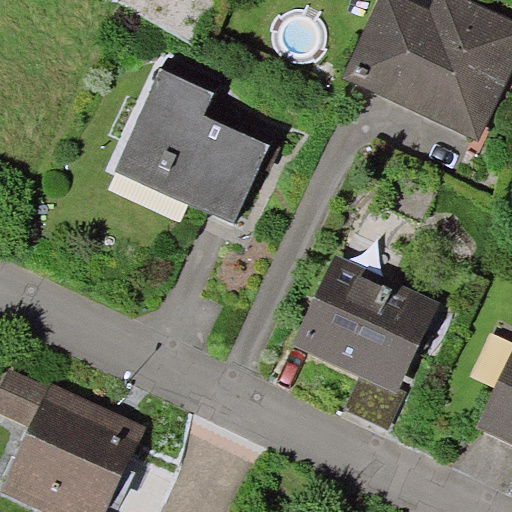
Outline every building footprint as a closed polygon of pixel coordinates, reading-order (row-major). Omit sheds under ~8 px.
[(511,70),(511,20),(468,0),(435,0),(431,8),(413,0),(379,0),(343,77),(479,141),(511,70)] [(234,224),(270,145),(205,115),(215,92),(161,69),(116,171),(234,224)] [(443,181),(403,163),(384,206),(422,222),(443,181)] [(439,304),(335,254),(292,344),(396,393),(439,304)] [(511,353),(477,427),(511,443),(511,353)] [(0,411),(30,425),(48,386),(10,369),(0,389),(0,411)] [(144,425),(50,382),(48,386),(30,425),(0,490),(0,492),(43,511),(104,511),(109,503),(125,467),(144,425)] [(136,472),(125,467),(109,503),(120,508),(136,472)]
